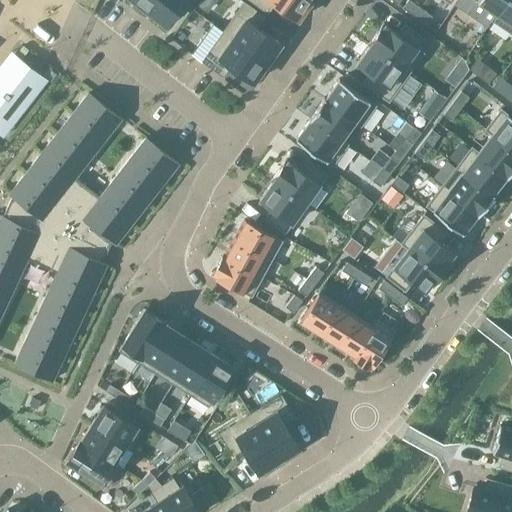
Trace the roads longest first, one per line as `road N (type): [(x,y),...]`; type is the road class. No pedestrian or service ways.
road 1 (residential): [(241,145),(152,268),(377,418)]
road 2 (residential): [(377,418),(511,239)]
road 3 (residential): [(241,145),(94,34)]
road 4 (residential): [(341,0),(241,145)]
road 5 (residential): [(260,511),(344,455),(377,418)]
